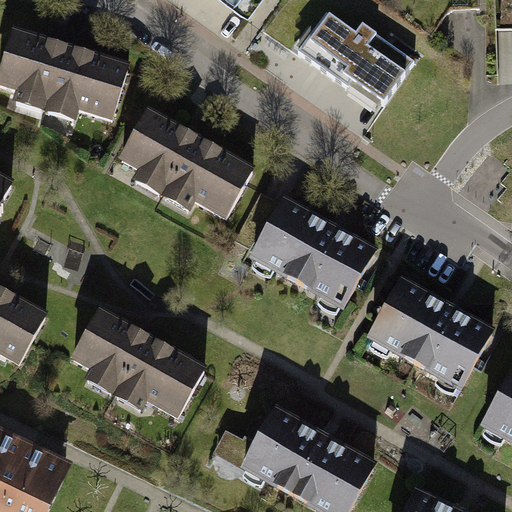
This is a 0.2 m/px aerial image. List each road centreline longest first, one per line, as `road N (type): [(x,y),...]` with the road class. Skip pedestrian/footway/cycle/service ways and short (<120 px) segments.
road 1 (residential): [(423,202),(229,84),(112,0)]
road 2 (residential): [(511,108),(481,124),(423,202)]
